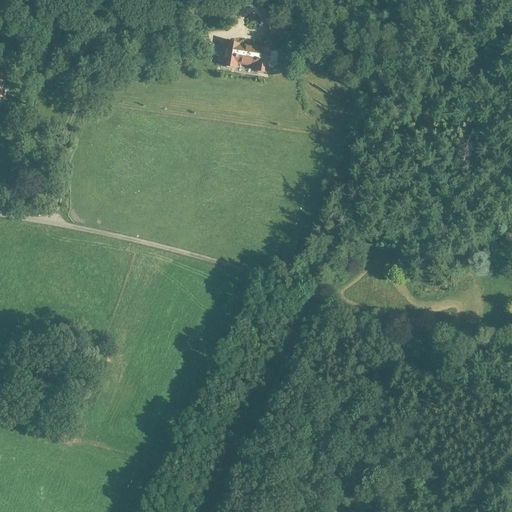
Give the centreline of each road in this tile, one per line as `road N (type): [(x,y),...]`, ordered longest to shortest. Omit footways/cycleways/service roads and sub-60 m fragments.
road 1 (track): [(0,214),(261,276),(511,407)]
road 2 (track): [(280,286),(390,81)]
